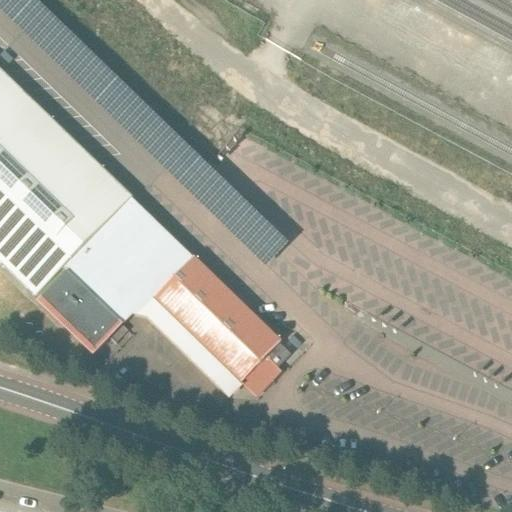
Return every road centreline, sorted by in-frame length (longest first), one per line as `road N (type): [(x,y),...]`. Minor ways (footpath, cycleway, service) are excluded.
road 1 (tertiary): [(363,511),(0,389)]
road 2 (unknown): [(121,360),(224,419),(246,422),(276,407)]
